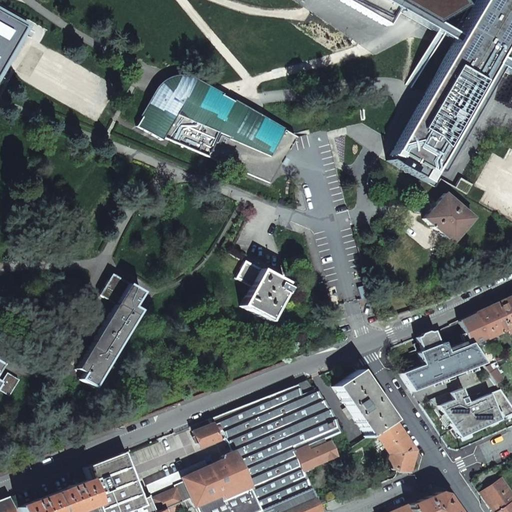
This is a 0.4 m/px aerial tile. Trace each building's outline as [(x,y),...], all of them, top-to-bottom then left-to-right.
[(431,31),(454,44),(391,152),(431,174),(491,66),(511,78),(511,90),(505,103),(511,107),(511,48),(503,44),(511,27),(511,0),(480,0),(459,35),(440,24),(463,9),(457,0),(331,0),(385,31),(395,12),(407,19),(431,31)] [(0,72),(27,24),(0,10),(0,72)] [(156,90),(152,98),(135,127),(160,141),(161,138),(268,183),(294,138),(193,81),(190,80),(188,79),(185,78),(180,77),(175,78),(172,78),(168,80),(163,82),(160,85),(156,90)] [(442,194),(421,219),(450,243),(471,219),(442,194)] [(249,287),(239,306),(267,321),(284,289),(281,287),(283,283),(271,277),(274,271),(266,266),(263,272),(242,261),(233,278),(249,287)] [(139,292),(131,288),(131,287),(109,275),(97,295),(113,305),(75,369),(81,373),(77,380),(92,388),(137,311),(131,307),(139,292)] [(366,285),(357,288),(360,300),(369,297),(366,285)] [(505,329),(508,328),(511,325),(511,295),(494,304),(505,329)] [(478,326),(484,339),(505,329),(494,304),(483,308),(473,313),(478,326)] [(453,322),(461,334),(478,326),(473,313),(453,322)] [(397,374),(409,392),(455,374),(481,363),(471,347),(461,334),(453,322),(441,328),(454,347),(457,351),(459,356),(448,361),(444,351),(441,343),(436,344),(419,351),(415,353),(420,365),(397,374)] [(461,334),(471,347),(485,341),(484,339),(478,326),(461,334)] [(414,338),(419,351),(436,344),(431,331),(414,338)] [(448,361),(459,356),(457,351),(454,347),(444,351),(448,361)] [(455,374),(464,397),(479,391),(495,385),(489,376),(483,367),(481,363),(455,374)] [(502,380),(494,369),(487,373),(489,376),(495,385),(502,380)] [(362,436),(363,438),(365,437),(371,433),(389,421),(371,395),(355,371),(331,387),(364,435),(362,436)] [(6,374),(0,383),(0,390),(9,396),(17,380),(6,374)] [(231,451),(258,511),(280,511),(313,498),(300,474),(293,457),(291,453),(320,440),(332,435),(332,437),(335,435),(334,434),(337,433),(330,418),(331,418),(312,389),(299,395),(295,385),(207,419),(209,424),(210,424),(214,433),(220,431),(230,452),(231,451)] [(479,391),(480,395),(490,391),(497,388),(495,385),(479,391)] [(462,430),(497,417),(490,401),(493,399),(490,391),(480,395),(479,391),(464,397),(450,403),(457,418),(453,419),(458,430),(461,429),(462,430)] [(387,455),(384,465),(386,466),(395,470),(407,472),(413,451),(403,436),(391,418),(390,419),(390,420),(389,421),(371,433),(373,435),(374,435),(387,455)] [(191,431),(198,448),(217,440),(214,433),(210,424),(209,424),(191,431)] [(291,453),(293,457),(322,444),(320,440),(291,453)] [(293,457),(300,474),(309,467),(313,464),(332,456),(326,442),(322,444),(293,457)] [(258,511),(231,451),(230,452),(220,456),(218,460),(178,478),(179,481),(170,486),(172,489),(149,499),(148,495),(140,498),(122,452),(101,460),(81,468),(86,480),(95,503),(98,511),(152,511),(161,508),(177,501),(180,507),(182,511),(258,511)] [(477,493),(490,511),(492,511),(509,502),(511,499),(511,498),(498,479),(477,493)] [(16,507),(18,511),(72,511),(95,503),(86,480),(69,487),(69,485),(68,486),(63,489),(51,494),(39,499),(36,499),(32,500),(33,501),(16,507)] [(453,511),(454,511),(442,494),(435,492),(405,505),(407,511),(453,511)] [(0,511),(11,511),(6,498),(0,500),(0,511)] [(280,511),(315,511),(318,511),(313,498),(280,511)] [(161,508),(163,511),(170,511),(180,507),(177,501),(161,508)] [(511,511),(511,507),(509,502),(492,511),(511,511)]
